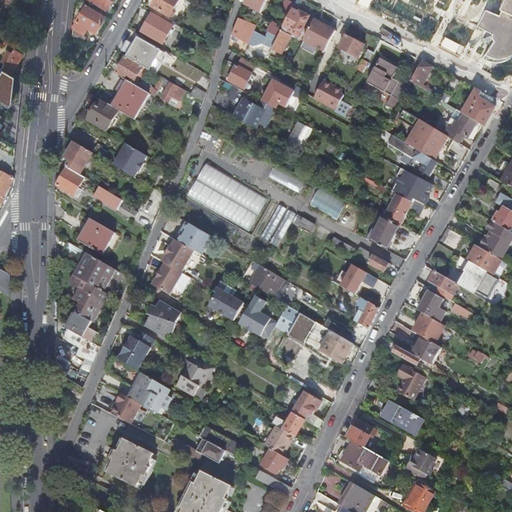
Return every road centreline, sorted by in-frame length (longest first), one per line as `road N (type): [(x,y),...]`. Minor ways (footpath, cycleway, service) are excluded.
road 1 (residential): [(35,464),(71,431),(211,98),(239,0)]
road 2 (residential): [(295,511),(412,270),(511,98)]
road 3 (residential): [(324,0),(511,97)]
road 4 (secondary): [(36,307),(35,464)]
